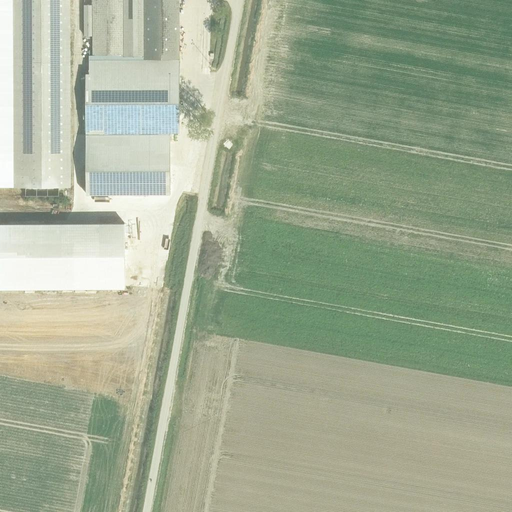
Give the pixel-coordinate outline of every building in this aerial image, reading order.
[(0,0),(0,187),(1,187),(14,187),(13,0),(0,0)] [(70,188),(69,0),(13,0),(14,187),(14,188),(70,188)] [(143,0),(92,0),(93,55),(144,55),(143,0)] [(143,0),(144,55),(179,54),(178,0),(143,0)] [(90,71),(85,71),(86,133),(90,133),(170,133),(179,133),(179,54),(144,55),(93,55),(93,56),(89,56),(90,71)] [(90,133),(86,133),(86,193),(170,193),(170,133),(90,133)] [(0,287),(125,287),(125,219),(0,219),(0,287)]
